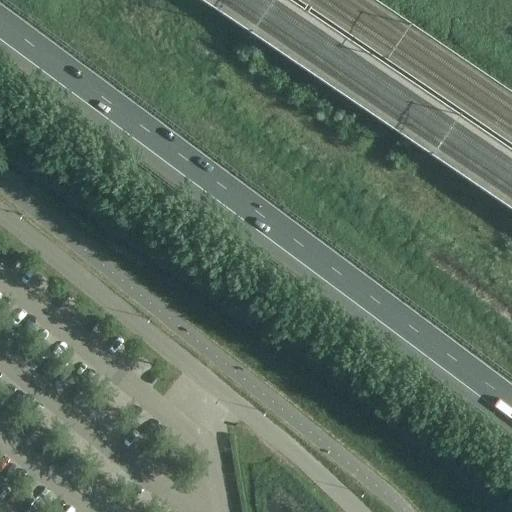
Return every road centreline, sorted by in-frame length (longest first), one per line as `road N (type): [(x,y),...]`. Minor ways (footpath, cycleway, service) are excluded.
road 1 (motorway): [(0,23),(511,401)]
road 2 (unclassified): [(198,378),(0,221)]
